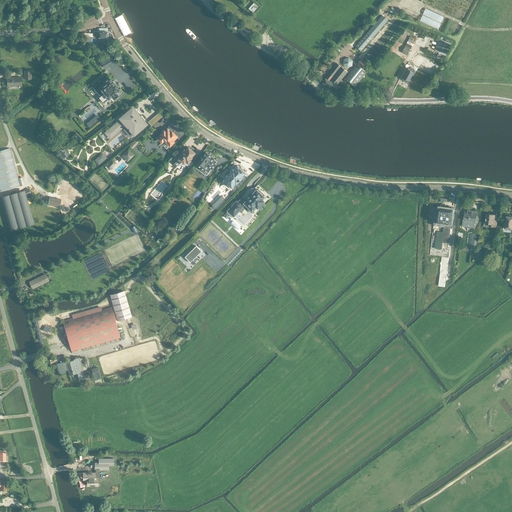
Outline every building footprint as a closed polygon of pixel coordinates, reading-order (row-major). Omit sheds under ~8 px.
[(249,9),(253,13),(258,7),(254,4),(249,9)] [(439,29),(444,16),(426,8),(420,21),(439,29)] [(361,51),(387,20),(382,15),(355,46),(361,51)] [(440,39),(435,50),(446,56),(451,45),(440,39)] [(109,55),(98,61),(99,61),(100,60),(103,66),(112,61),(109,55)] [(360,59),(357,63),(364,69),(367,65),(360,59)] [(357,63),(346,78),(356,85),(366,72),(357,63)] [(337,85),(347,72),(336,64),(325,78),(322,83),(336,91),(339,87),(337,85)] [(167,67),(163,70),(180,90),(184,87),(167,67)] [(409,81),(415,71),(414,70),(412,69),(411,69),(409,67),(403,78),(403,79),(403,80),(407,83),(408,82),(409,81)] [(163,70),(159,74),(176,93),(180,90),(163,70)] [(22,86),(21,78),(21,77),(16,78),(7,79),(7,78),(8,87),(22,86)] [(119,90),(115,85),(114,85),(113,82),(110,78),(109,78),(105,81),(103,83),(102,82),(94,88),(102,97),(104,96),(107,100),(111,96),(113,98),(114,99),(114,98),(115,99),(118,97),(117,96),(118,96),(117,95),(116,93),(119,90)] [(132,109),(104,134),(110,141),(125,127),(133,136),(146,124),(144,122),(145,120),(142,116),(140,117),(132,109)] [(86,125),(90,129),(100,120),(97,116),(86,125)] [(164,131),(161,134),(160,134),(161,135),(159,137),(156,137),(156,141),(159,141),(161,143),(164,140),(166,142),(166,143),(168,145),(169,145),(170,146),(172,146),(173,144),(173,143),(174,142),(173,141),(177,137),(172,132),(171,132),(167,129),(164,132),(164,131)] [(178,158),(178,159),(173,164),(182,171),(186,165),(191,169),(195,163),(191,160),(192,158),(191,157),(192,156),(193,155),(193,154),(195,153),(188,147),(188,148),(186,146),(181,152),(182,152),(180,155),(180,154),(177,158),(178,158)] [(0,151),(0,189),(1,192),(20,186),(24,185),(22,177),(18,178),(10,148),(0,151)] [(61,149),(57,152),(64,159),(67,157),(67,156),(65,154),(65,153),(65,152),(64,153),(61,149)] [(215,164),(215,163),(217,161),(213,159),(214,158),(206,152),(195,166),(207,176),(215,164)] [(95,161),(99,166),(107,159),(103,154),(95,161)] [(106,167),(110,171),(116,164),(113,161),(106,167)] [(227,176),(218,186),(225,193),(235,184),(236,184),(242,178),(241,177),(245,173),(237,166),(233,170),(232,169),(226,175),(227,176)] [(24,191),(25,194),(27,196),(32,193),(29,188),(24,191)] [(11,229),(34,223),(24,189),(1,196),(11,229)] [(267,198),(265,195),(258,189),(256,191),(256,190),(252,194),(252,195),(251,194),(248,196),(250,197),(245,202),(242,199),(238,203),(236,202),(228,211),(226,213),(232,218),(233,216),(242,207),(241,206),(244,203),(253,212),(257,208),(259,209),(265,203),(263,202),(267,198)] [(219,199),(214,204),(217,207),(224,199),(222,196),(219,199)] [(61,200),(50,197),(48,204),(60,207),(61,200)] [(443,242),(450,242),(452,228),(454,228),(456,214),(456,210),(454,210),(439,208),(439,209),(437,209),(435,226),(445,227),(443,242)] [(476,216),(476,212),(465,211),(464,219),(463,226),(475,227),(475,222),(479,223),(479,217),(476,216)] [(487,214),(485,223),(485,227),(489,227),(489,226),(496,227),(497,220),(494,220),(495,213),(492,213),(492,214),(487,214)] [(504,223),(503,228),(503,231),(511,232),(511,216),(506,216),(506,223),(504,223)] [(233,221),(231,223),(237,230),(240,227),(233,221)] [(191,264),(202,253),(196,248),(185,259),(191,264)] [(445,287),(448,265),(441,264),(438,286),(445,287)] [(47,278),(45,275),(29,282),(31,286),(32,288),(47,282),(45,279),(47,278)] [(127,299),(125,291),(110,295),(113,306),(117,321),(132,317),(127,299)] [(62,319),(72,354),(121,340),(112,307),(111,305),(62,319)] [(43,343),(37,320),(41,319),(40,316),(33,318),(40,344),(43,343)] [(57,365),(58,370),(60,374),(66,372),(65,371),(68,370),(69,375),(77,373),(79,381),(85,379),(80,360),(80,358),(74,359),(74,360),(66,362),(65,363),(63,364),(57,365)] [(97,372),(92,374),(94,380),(99,378),(102,377),(100,371),(97,372)] [(95,463),(95,470),(100,470),(109,470),(109,466),(114,466),(114,459),(99,459),(99,463),(95,463)] [(88,473),(83,473),(83,480),(87,480),(87,486),(94,486),(94,483),(94,479),(96,479),(96,480),(98,480),(100,480),(100,473),(100,470),(95,470),(95,473),(92,473),(92,472),(88,472),(88,473)] [(103,486),(90,488),(91,495),(104,493),(103,486)]
